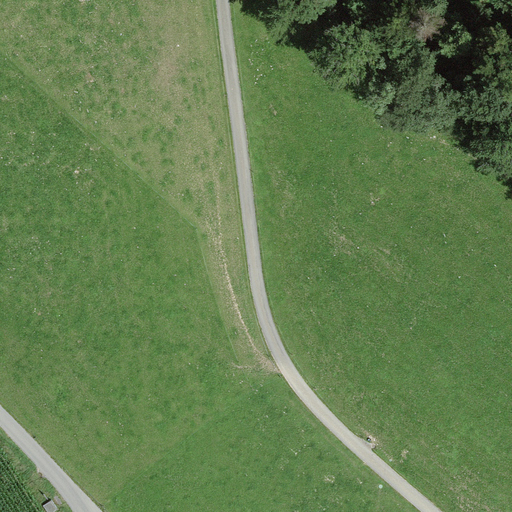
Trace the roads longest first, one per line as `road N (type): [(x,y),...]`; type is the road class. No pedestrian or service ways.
road 1 (track): [(429,511),(335,429),(272,339),(226,0)]
road 2 (unclassified): [(86,511),(0,417)]
